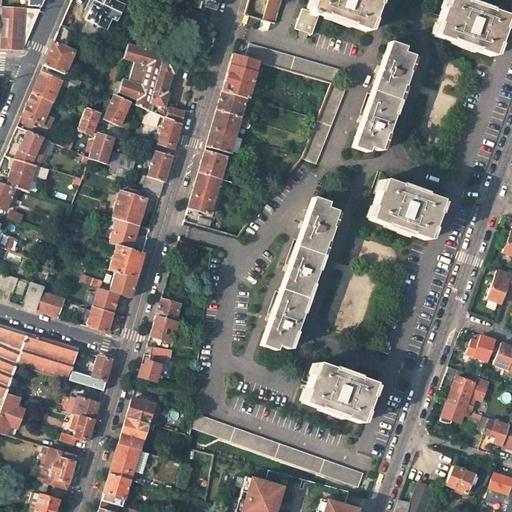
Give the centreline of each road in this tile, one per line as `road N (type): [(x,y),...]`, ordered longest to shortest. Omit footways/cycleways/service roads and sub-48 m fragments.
road 1 (residential): [(511,145),(383,511)]
road 2 (unclassified): [(234,0),(126,350)]
road 3 (unclassified): [(126,350),(78,511)]
road 4 (unclassified): [(126,350),(0,311)]
